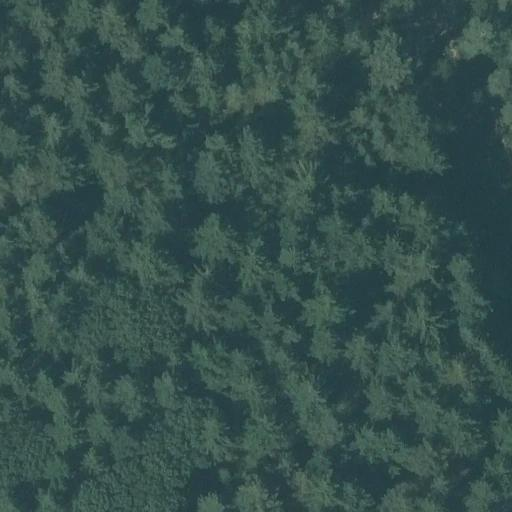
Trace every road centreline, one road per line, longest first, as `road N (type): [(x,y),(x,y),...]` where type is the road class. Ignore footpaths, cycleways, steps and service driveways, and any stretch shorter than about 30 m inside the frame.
road 1 (track): [(0,307),(372,47),(453,14)]
road 2 (track): [(453,14),(511,182)]
